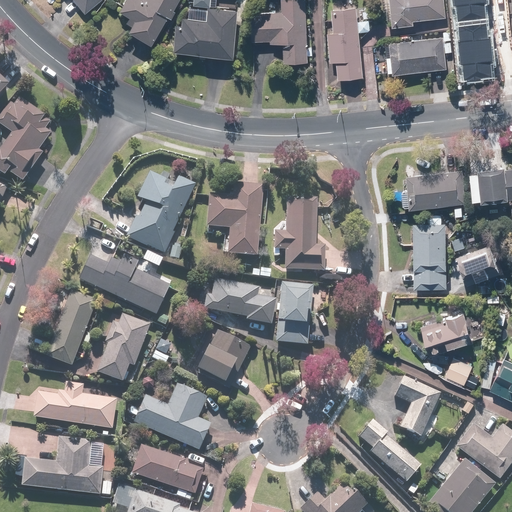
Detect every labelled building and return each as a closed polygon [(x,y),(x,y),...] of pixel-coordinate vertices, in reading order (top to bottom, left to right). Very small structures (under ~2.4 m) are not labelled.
[(61,0),(65,3),(61,6),(66,13),(68,11),(73,17),(81,10),(85,14),(101,0),(61,0)] [(132,19),(125,31),(150,45),(167,17),(170,19),(175,11),(173,9),(178,0),(124,0),(118,11),(132,19)] [(282,0),(282,11),(253,11),(252,42),(285,43),(284,63),(308,63),(309,21),(306,21),(306,0),(282,0)] [(446,0),(384,0),(389,30),(416,26),(415,23),(449,18),(446,0)] [(453,0),(454,8),(457,8),(458,23),(485,20),(484,5),(486,4),(485,0),(453,0)] [(213,56),(213,57),(233,58),(236,10),(189,7),(188,18),(180,17),(180,25),(173,25),(172,52),(199,54),(199,55),(213,56)] [(365,78),(361,33),(371,32),(370,20),(359,21),(358,7),(332,10),(334,32),(328,32),(330,62),(337,62),(339,80),(365,78)] [(458,43),(461,65),(463,65),(465,80),(492,77),(490,62),(493,61),(490,38),(488,39),(487,24),(459,27),(461,43),(458,43)] [(447,69),(445,54),(453,53),(450,32),(443,33),(444,38),(386,45),(389,76),(447,69)] [(0,96),(9,87),(0,78),(0,96)] [(0,149),(0,174),(4,178),(8,173),(23,183),(30,173),(26,170),(32,161),(37,165),(45,154),(39,150),(51,133),(46,130),(51,122),(14,96),(0,116),(0,125),(11,133),(0,149)] [(511,164),(470,169),(473,198),(480,198),(481,202),(511,198),(511,164)] [(144,201),(126,237),(165,255),(175,234),(172,233),(195,185),(164,170),(161,178),(149,172),(137,197),(144,201)] [(463,170),(406,176),(407,180),(402,180),(403,189),(401,189),(402,206),(410,206),(410,207),(466,202),(463,170)] [(231,195),(209,194),(207,229),(228,230),(227,256),(259,258),(263,186),(232,184),(231,195)] [(317,199),(286,198),(285,232),(274,232),(274,251),(284,251),(284,271),(325,272),(326,245),(316,245),(317,199)] [(445,271),(447,224),(415,222),(413,287),(448,288),(449,271),(445,271)] [(183,247),(173,244),(169,257),(180,260),(183,247)] [(491,245),(456,256),(462,277),(475,273),(476,279),(489,275),(488,270),(497,267),(491,245)] [(158,268),(163,256),(147,249),(142,261),(158,268)] [(134,270),(138,262),(124,256),(121,263),(111,258),(108,265),(89,257),(78,280),(155,316),(170,286),(134,270)] [(260,270),(252,270),(251,277),(270,279),(271,270),(260,269),(260,270)] [(259,287),(214,279),(211,297),(206,296),(203,310),(243,317),(243,322),(272,327),(277,299),(257,296),(259,287)] [(313,285),(281,283),(279,304),(277,304),(276,313),(278,313),(276,344),(308,346),(311,298),(312,298),(313,285)] [(92,335),(85,333),(97,300),(71,290),(46,359),(72,368),(82,342),(88,345),(92,335)] [(447,319),(420,325),(424,341),(431,340),(433,349),(440,348),(438,338),(447,336),(449,344),(469,340),(466,328),(470,327),(466,310),(446,314),(447,319)] [(121,317),(114,314),(104,342),(107,343),(105,348),(99,346),(90,372),(122,383),(128,366),(135,369),(151,324),(122,314),(121,317)] [(242,325),(228,318),(223,326),(237,334),(242,325)] [(251,348),(223,333),(215,349),(209,346),(206,351),(202,349),(195,362),(200,364),(196,370),(205,375),(203,379),(211,382),(212,379),(224,385),(236,362),(242,366),(251,348)] [(170,357),(156,350),(152,359),(165,366),(170,357)] [(474,365),(453,356),(444,375),(465,385),(474,365)] [(511,359),(505,356),(491,388),(511,398),(511,359)] [(494,369),(485,368),(482,386),(490,387),(494,369)] [(159,381),(149,374),(139,387),(148,395),(159,381)] [(442,396),(402,377),(393,398),(410,406),(399,429),(426,442),(438,417),(434,415),(442,396)] [(58,394),(36,391),(32,419),(112,431),(117,400),(83,395),(84,385),(65,382),(63,392),(59,391),(58,394)] [(168,405),(145,396),(140,409),(130,405),(126,414),(136,418),(133,424),(199,452),(211,424),(198,419),(207,397),(177,384),(168,405)] [(319,398),(292,387),(279,400),(285,405),(287,403),(297,413),(302,408),(306,411),(319,398)] [(373,420),(358,437),(372,449),(369,451),(405,483),(421,466),(386,435),(387,433),(373,420)] [(491,439),(472,423),(453,445),(497,481),(511,462),(511,431),(503,425),(491,439)] [(65,490),(64,492),(111,495),(111,483),(102,483),(103,466),(89,466),(91,440),(58,438),(56,461),(24,459),(22,487),(65,490)] [(185,459),(140,446),(131,476),(178,490),(176,496),(190,500),(192,495),(194,495),(202,470),(184,464),(185,459)] [(472,511),(495,484),(465,460),(426,506),(433,511),(472,511)] [(111,503),(127,509),(134,490),(118,484),(111,503)] [(326,500),(317,492),(298,511),(360,511),(368,504),(354,490),(351,493),(342,484),(326,500)] [(189,511),(177,508),(178,506),(134,490),(127,509),(126,511),(189,511)] [(251,502),(248,511),(285,511),(286,510),(251,502)]
